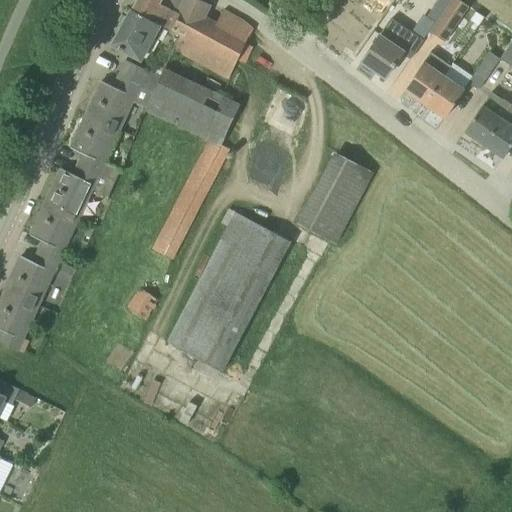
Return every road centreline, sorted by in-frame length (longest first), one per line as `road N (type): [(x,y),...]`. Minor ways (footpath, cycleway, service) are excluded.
road 1 (unclassified): [(511,214),(296,45),(224,0)]
road 2 (tertiary): [(0,241),(104,0)]
